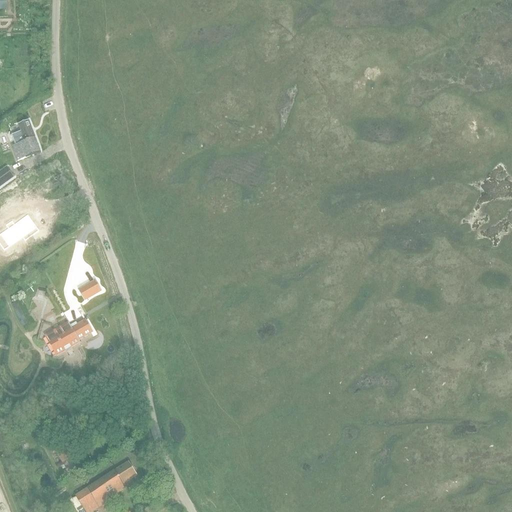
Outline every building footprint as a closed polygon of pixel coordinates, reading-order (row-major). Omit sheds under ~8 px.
[(16,145),(12,146),(18,161),(41,153),(35,138),(35,137),(29,120),(19,124),(21,131),(12,135),(16,145)] [(7,167),(0,171),(0,187),(14,177),(7,167)] [(10,245),(37,226),(28,213),(1,233),(10,245)] [(78,291),(84,301),(102,291),(96,280),(78,291)] [(66,351),(65,350),(71,347),(71,348),(80,342),(79,340),(93,332),(86,320),(78,325),(76,322),(70,325),(69,322),(45,336),(56,356),(66,351)] [(54,446),(62,464),(73,458),(64,441),(54,446)] [(144,452),(139,456),(142,461),(147,458),(144,452)] [(75,496),(85,511),(92,511),(111,500),(109,496),(114,493),(115,495),(125,488),(123,484),(137,475),(129,462),(75,496)] [(144,468),(152,482),(162,476),(154,462),(144,468)]
